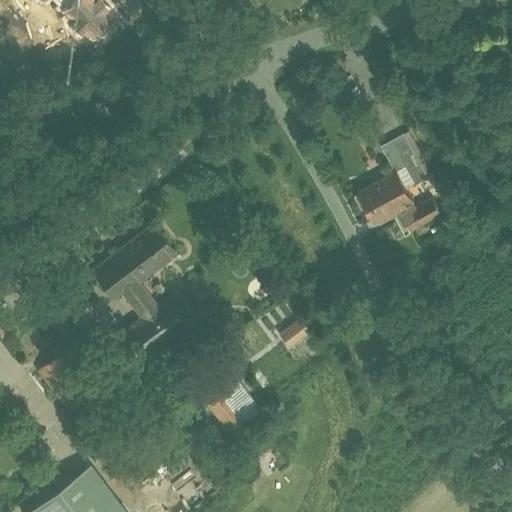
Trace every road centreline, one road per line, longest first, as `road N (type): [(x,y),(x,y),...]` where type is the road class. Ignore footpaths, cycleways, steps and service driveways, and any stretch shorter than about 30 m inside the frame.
road 1 (residential): [(511,478),(398,338),(255,55)]
road 2 (unclassified): [(255,55),(178,154),(0,289)]
road 3 (unclassified): [(466,0),(255,55)]
road 4 (unclassified): [(181,71),(0,123)]
